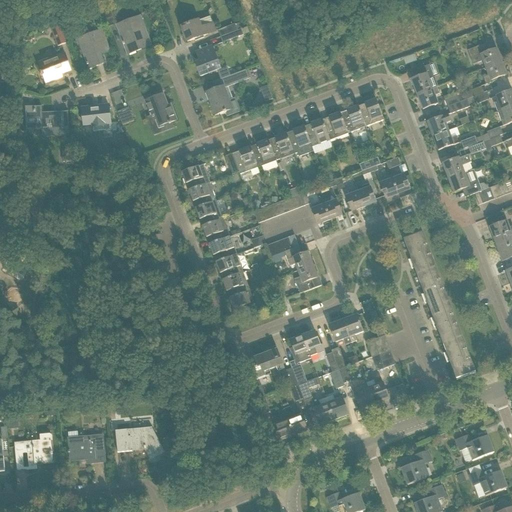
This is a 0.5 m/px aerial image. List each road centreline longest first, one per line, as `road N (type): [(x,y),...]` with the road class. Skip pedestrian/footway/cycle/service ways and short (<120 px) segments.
road 1 (residential): [(440,202),(392,84),(373,79),(165,157),(163,172),(224,336),(240,339),(334,304),(339,239),(426,207)]
road 2 (residential): [(161,511),(149,486),(140,485),(0,498)]
road 3 (residential): [(511,340),(465,220),(440,202)]
road 4 (residential): [(439,413),(397,294)]
